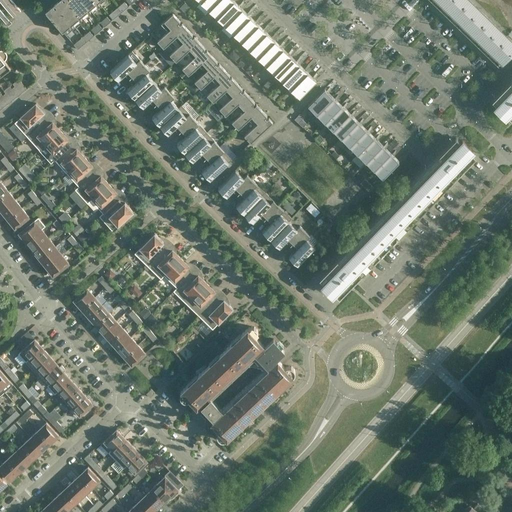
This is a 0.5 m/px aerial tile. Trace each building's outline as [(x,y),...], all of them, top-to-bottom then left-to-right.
[(82,17),(66,0),(59,0),(55,4),(75,27),(72,23),(79,17),(80,19),(82,17)] [(90,10),(81,0),(66,0),(82,17),(81,16),(87,10),(89,12),(90,10)] [(99,3),(96,0),(81,0),(90,10),(91,10),(89,8),(96,3),(97,4),(99,3)] [(209,9),(217,0),(202,0),(201,1),(209,9)] [(218,17),(233,0),(217,0),(209,9),(218,17)] [(226,25),(242,8),(234,0),(233,0),(218,17),(226,25)] [(511,0),(433,0),(499,64),(511,50),(511,0)] [(124,1),(118,7),(122,12),(128,6),(124,1)] [(75,27),(55,4),(46,11),(66,35),(75,27)] [(109,14),(113,19),(122,12),(118,7),(109,14)] [(234,33),(250,16),(242,8),(226,25),(234,33)] [(180,21),(173,13),(161,24),(168,31),(157,40),(163,47),(174,38),(185,27),(182,23),(180,25),(178,23),(180,21)] [(100,22),(104,26),(111,21),(107,16),(100,22)] [(242,41),(259,24),(250,16),(234,33),(242,41)] [(91,29),(95,34),(102,28),(98,23),(91,29)] [(250,49),(267,32),(259,24),(242,41),(250,49)] [(187,51),(198,41),(194,36),(192,38),(190,37),(193,35),(185,27),(174,38),(180,44),(169,54),(176,61),(187,51)] [(89,31),(83,36),(87,41),(93,35),(89,31)] [(259,57),(275,40),(267,32),(250,49),(259,57)] [(83,36),(74,44),(78,49),(87,41),(83,36)] [(267,65),(283,48),(275,40),(259,57),(267,65)] [(199,64),(210,54),(207,50),(205,52),(203,50),(205,48),(198,41),(187,51),(192,57),(182,67),(188,74),(199,64)] [(275,73),(291,56),(283,48),(267,65),(275,73)] [(0,73),(1,75),(11,68),(5,60),(6,59),(7,56),(7,53),(5,50),(2,49),(0,49),(0,73)] [(129,53),(110,70),(119,80),(125,74),(129,79),(145,64),(140,59),(137,62),(129,53)] [(211,78),(223,67),(219,63),(217,65),(215,64),(217,62),(210,54),(199,64),(205,71),(194,80),(201,88),(211,78)] [(283,81),(300,64),(291,56),(275,73),(283,81)] [(154,81),(146,73),(150,70),(145,64),(129,79),(133,84),(127,89),(135,98),(154,81)] [(292,89),(308,72),(300,64),(283,81),(292,89)] [(224,92),(235,81),(232,77),(229,79),(228,77),(230,75),(223,67),(211,78),(217,84),(207,94),(213,101),(224,92)] [(298,99),(316,80),(308,72),(292,89),(289,91),(298,99)] [(27,88),(19,78),(13,83),(15,86),(12,88),(10,85),(18,96),(27,88)] [(495,102),(508,115),(511,111),(511,78),(507,83),(496,95),(499,99),(495,102)] [(154,106),(170,91),(165,86),(161,89),(154,81),(135,98),(143,107),(150,101),(154,106)] [(236,105),(248,95),(244,90),(242,92),(240,91),(242,89),(235,81),(224,92),(230,98),(219,108),(226,115),(236,105)] [(18,96),(10,85),(4,90),(6,92),(3,95),(1,92),(1,93),(9,103),(12,100),(18,96)] [(317,113),(333,96),(325,88),(308,105),(317,113)] [(170,91),(154,106),(158,111),(152,116),(160,125),(182,105),(170,91)] [(9,103),(1,93),(0,92),(0,109),(0,110),(3,107),(9,103)] [(249,119),(260,108),(256,104),(254,106),(253,104),(255,102),(248,95),(236,105),(242,112),(232,121),(238,128),(249,119)] [(325,121),(341,104),(333,96),(317,113),(325,121)] [(36,103),(15,122),(27,136),(47,118),(39,110),(41,108),(36,103)] [(333,129),(349,112),(341,104),(325,121),(333,129)] [(182,105),(160,125),(168,134),(174,128),(179,133),(194,118),(182,105)] [(262,110),(260,108),(249,119),(255,126),(244,135),(251,142),(273,122),(269,117),(267,119),(265,118),(267,116),(262,110)] [(341,137),(358,120),(349,112),(333,129),(341,137)] [(47,118),(27,136),(39,149),(61,130),(56,124),(54,126),(47,118)] [(194,118),(179,133),(183,138),(177,143),(185,152),(207,132),(194,118)] [(349,145),(366,128),(358,120),(341,137),(349,145)] [(0,141),(9,151),(15,145),(0,127),(0,141)] [(358,153),(374,136),(366,128),(349,145),(358,153)] [(61,130),(39,149),(43,146),(55,159),(71,145),(64,137),(65,135),(61,130)] [(207,132),(185,152),(193,161),(199,155),(204,160),(219,145),(207,132)] [(366,161),(382,144),(374,136),(358,153),(366,161)] [(327,276),(323,280),(336,293),(339,289),(343,292),(472,159),(469,156),(472,152),(460,139),(456,143),(452,140),(323,273),(327,276)] [(374,169),(391,152),(382,144),(366,161),(374,169)] [(71,145),(55,159),(67,173),(85,156),(80,151),(78,153),(71,145)] [(219,145),(204,160),(208,165),(202,170),(210,179),(232,159),(219,145)] [(14,148),(8,153),(13,158),(19,154),(14,148)] [(399,160),(391,152),(374,169),(383,177),(399,160)] [(85,156),(67,173),(79,186),(75,189),(95,171),(88,163),(89,162),(85,156)] [(236,169),(218,187),(227,196),(233,190),(237,194),(252,179),(247,174),(244,177),(236,169)] [(87,203),(109,183),(104,178),(102,179),(95,171),(75,189),(70,194),(82,208),(87,203)] [(15,177),(19,182),(23,179),(19,174),(15,177)] [(364,176),(361,180),(370,188),(373,185),(364,176)] [(252,179),(237,194),(242,199),(236,205),(245,213),(265,192),(252,179)] [(2,182),(0,183),(0,197),(9,191),(2,182)] [(99,216),(119,198),(112,190),(114,188),(109,183),(87,203),(95,211),(98,207),(103,212),(99,216)] [(9,191),(0,197),(0,208),(1,210),(15,199),(9,191)] [(28,194),(32,199),(36,196),(32,191),(28,194)] [(265,192),(245,213),(253,221),(259,216),(264,220),(278,205),(265,192)] [(119,198),(99,216),(112,230),(133,210),(128,205),(126,206),(119,198)] [(15,199),(1,210),(5,215),(6,214),(9,218),(22,208),(15,199)] [(316,215),(320,210),(311,202),(307,207),(316,215)] [(278,205),(264,220),(268,224),(263,230),(271,239),(289,221),(288,220),(291,216),(278,205)] [(22,208),(9,218),(12,221),(11,222),(15,227),(29,216),(22,208)] [(59,218),(65,225),(71,219),(65,212),(59,218)] [(24,237),(27,240),(45,225),(38,217),(19,232),(23,237),(24,237)] [(53,224),(58,229),(62,226),(57,220),(53,224)] [(77,233),(85,227),(80,221),(72,228),(77,233)] [(289,221),(271,239),(280,247),(285,241),(290,245),(305,230),(298,224),(295,227),(289,221)] [(45,225),(27,240),(30,244),(29,244),(33,249),(48,237),(42,229),(46,226),(45,225)] [(67,231),(62,226),(58,229),(64,235),(67,231)] [(305,230),(290,245),(295,250),(289,256),(298,264),(315,246),(307,238),(310,235),(305,230)] [(135,253),(148,266),(166,247),(158,239),(160,237),(155,232),(135,253)] [(68,240),(73,245),(77,242),(72,236),(68,240)] [(48,237),(33,249),(37,254),(38,253),(41,257),(55,245),(48,237)] [(82,247),(77,242),(73,245),(78,251),(82,247)] [(55,245),(41,257),(43,261),(42,261),(46,266),(62,254),(55,245)] [(166,247),(148,266),(161,278),(181,257),(176,253),(174,254),(166,247)] [(62,254),(46,266),(47,267),(48,266),(50,269),(49,270),(53,275),(69,262),(62,254)] [(181,257),(161,278),(164,275),(177,287),(173,290),(174,291),(192,272),(184,264),(186,262),(181,257)] [(192,272),(174,291),(187,303),(207,283),(202,278),(200,279),(192,272)] [(207,283),(187,303),(199,316),(218,297),(210,289),(212,287),(207,283)] [(87,287),(74,299),(78,304),(79,304),(82,307),(95,296),(87,287)] [(95,296),(82,307),(85,310),(84,311),(89,316),(102,304),(95,296)] [(218,297),(199,316),(213,329),(233,308),(227,303),(226,304),(218,297)] [(102,304),(89,316),(93,320),(94,320),(97,323),(109,312),(102,304)] [(130,314),(134,319),(138,316),(133,311),(130,314)] [(109,312),(97,323),(100,326),(99,327),(103,332),(116,320),(109,312)] [(116,320),(103,332),(107,337),(108,336),(111,339),(123,328),(116,320)] [(181,398),(182,399),(185,400),(188,400),(190,399),(197,406),(200,403),(203,405),(201,408),(201,411),(202,415),(204,417),(207,418),(210,418),(213,416),(215,419),(212,422),(219,430),(217,433),(217,435),(219,438),(221,440),(224,440),(227,439),(234,432),(232,430),(241,422),(243,423),(278,390),(276,388),(285,380),(286,382),(294,374),(295,372),(295,369),(293,367),(290,365),(287,366),(285,367),(276,357),(284,350),(273,338),(265,346),(256,336),(258,334),(258,331),(257,328),(254,326),(251,326),(248,327),(241,334),(243,336),(234,344),(232,342),(197,375),(199,377),(190,385),(189,384),(182,390),(180,392),(180,395),(181,398)] [(144,330),(148,335),(152,332),(148,327),(144,330)] [(123,328),(111,339),(114,342),(113,343),(117,348),(131,336),(123,328)] [(131,336),(117,348),(122,353),(122,352),(125,355),(138,344),(131,336)] [(18,353),(26,361),(41,347),(38,344),(39,343),(35,338),(18,353)] [(138,344),(125,355),(128,358),(127,359),(132,364),(145,353),(138,344)] [(33,369),(49,355),(45,350),(44,351),(41,347),(26,361),(33,369)] [(40,377),(56,363),(53,360),(53,359),(49,355),(33,369),(40,377)] [(47,385),(64,371),(60,366),(59,367),(56,363),(40,377),(47,385)] [(14,372),(8,366),(4,370),(10,376),(14,372)] [(10,380),(0,368),(0,386),(1,388),(10,380)] [(64,371),(47,385),(55,393),(70,379),(67,376),(68,375),(64,371)] [(19,378),(14,372),(10,376),(15,381),(19,378)] [(62,401),(78,387),(74,382),(73,383),(70,379),(55,393),(62,401)] [(28,388),(21,380),(17,384),(24,392),(28,388)] [(73,406),(84,396),(81,392),(82,391),(78,387),(62,401),(69,409),(73,406)] [(33,394),(28,388),(24,392),(29,398),(33,394)] [(151,388),(146,393),(150,397),(155,392),(151,388)] [(77,418),(93,403),(88,398),(87,399),(84,396),(73,406),(69,409),(77,418)] [(42,404),(37,398),(33,402),(38,408),(42,404)] [(24,409),(30,404),(27,400),(21,406),(24,409)] [(47,410),(42,404),(38,408),(43,414),(47,410)] [(27,418),(33,412),(30,409),(24,414),(27,418)] [(14,419),(19,414),(16,410),(11,415),(14,419)] [(22,423),(27,418),(24,414),(18,419),(22,423)] [(57,420),(51,414),(47,417),(53,424),(57,420)] [(8,425),(14,419),(11,415),(5,421),(8,425)] [(62,426),(57,420),(53,424),(58,429),(62,426)] [(59,435),(47,422),(38,430),(50,442),(53,439),(54,439),(59,435)] [(12,432),(17,427),(14,423),(8,429),(12,432)] [(6,438),(12,432),(8,429),(2,434),(6,438)] [(109,452),(123,437),(120,434),(121,433),(116,429),(101,444),(109,452)] [(50,442),(38,430),(30,437),(43,450),(47,446),(46,445),(50,442)] [(43,450),(30,437),(22,444),(34,456),(37,453),(38,454),(43,450)] [(127,441),(123,437),(109,452),(116,460),(132,444),(128,440),(127,441)] [(34,456),(22,444),(14,452),(27,465),(31,460),(31,459),(34,456)] [(124,468),(139,453),(135,450),(136,449),(132,444),(116,460),(124,468)] [(27,465),(14,452),(6,459),(18,471),(21,468),(22,469),(27,465)] [(131,475),(147,460),(143,455),(142,456),(139,453),(124,468),(131,475)] [(97,463),(88,454),(84,458),(93,467),(97,463)] [(15,474),(18,471),(6,459),(0,465),(0,468),(11,479),(16,475),(15,474)] [(104,471),(97,463),(93,467),(101,475),(104,471)] [(100,479),(88,466),(83,471),(84,472),(81,475),(92,487),(100,479)] [(147,471),(144,468),(138,473),(142,477),(147,471)] [(162,472),(165,475),(152,488),(164,500),(167,496),(168,497),(182,484),(173,475),(173,476),(169,472),(170,472),(170,471),(169,471),(166,468),(162,472)] [(112,479),(104,471),(101,475),(108,483),(112,479)] [(136,482),(142,477),(138,473),(133,479),(136,482)] [(92,487),(81,475),(77,478),(77,477),(72,481),(84,494),(92,487)] [(117,484),(112,479),(108,483),(113,488),(117,484)] [(84,494),(72,481),(67,486),(68,486),(65,489),(76,502),(84,494)] [(132,486),(128,483),(123,488),(126,492),(132,486)] [(121,497),(126,492),(123,488),(117,494),(121,497)] [(164,500),(152,488),(145,495),(157,508),(162,504),(161,503),(164,500)] [(76,502),(65,489),(62,493),(61,492),(56,496),(68,509),(76,502)] [(107,498),(113,493),(110,490),(104,495),(107,498)] [(152,511),(157,508),(145,495),(137,503),(146,511),(151,511),(152,511)] [(65,511),(68,509),(56,496),(52,500),(52,501),(49,504),(56,511),(65,511)] [(116,501),(112,498),(107,503),(110,507),(116,501)] [(97,509),(103,503),(99,500),(94,505),(97,509)] [(104,511),(110,507),(107,503),(101,509),(104,511)] [(146,511),(137,503),(129,510),(130,511),(146,511)] [(466,511),(484,511),(486,509),(477,503),(473,507),(470,505),(465,510),(466,511)]
